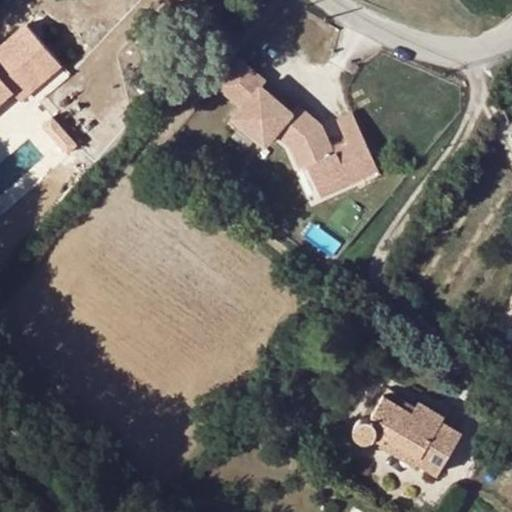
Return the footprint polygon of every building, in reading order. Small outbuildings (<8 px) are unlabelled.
[(0,94),(9,87),(13,90),(20,99),(60,63),(38,37),(0,69),(0,94)] [(330,147),(319,123),(297,103),(291,110),(260,84),(265,79),(237,56),(214,84),(240,104),(230,116),(264,144),(274,132),(288,143),(299,166),(305,164),(319,194),(350,180),(344,168),(372,156),(361,133),(345,140),(330,147)] [(9,87),(0,94),(0,101),(13,90),(9,87)] [(361,133),(351,111),(335,118),(345,140),(361,133)] [(378,167),(372,156),(344,168),(350,180),(378,167)] [(368,438),(381,445),(387,435),(418,452),(414,461),(436,474),(438,469),(451,448),(460,431),(439,420),(442,415),(417,401),(415,405),(412,412),(403,407),(381,395),(367,422),(365,421),(362,421),(360,422),(357,423),(356,426),(354,428),(354,431),(354,433),(355,436),(358,438),(360,439),(363,439),(365,439),(368,438)] [(403,407),(412,412),(415,405),(407,401),(403,407)] [(418,452),(387,435),(381,445),(413,463),(414,461),(418,452)] [(458,451),(451,448),(438,469),(446,473),(458,451)]
